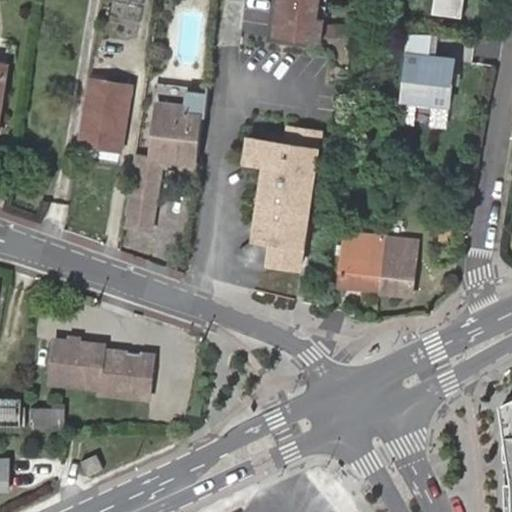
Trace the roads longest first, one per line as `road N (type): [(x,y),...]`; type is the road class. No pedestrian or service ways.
road 1 (residential): [(341,410),(314,361),(284,339),(0,239)]
road 2 (residential): [(511,47),(479,249),(485,344)]
road 3 (secondary): [(341,410),(116,511)]
road 4 (tertiary): [(436,511),(379,394)]
